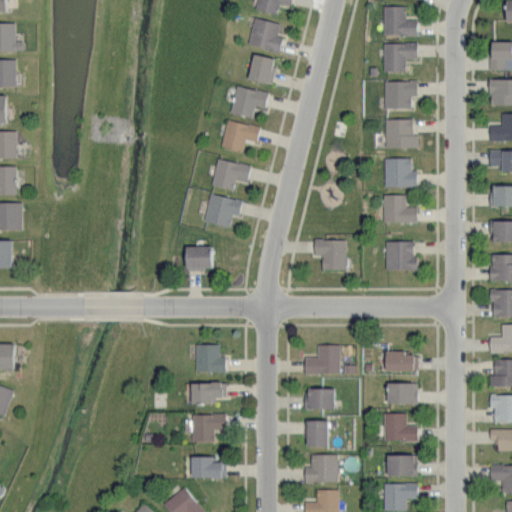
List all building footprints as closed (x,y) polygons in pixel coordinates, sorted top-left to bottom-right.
[(256,0),(254,7),(276,13),(279,1),(290,4),(290,0),(256,0)] [(382,33),(416,33),(416,17),(405,17),(406,4),(383,4),(382,33)] [(247,42),(279,50),(283,35),(278,33),(280,22),(254,15),(247,42)] [(15,39),(15,20),(0,20),(0,49),(23,49),(22,39),(15,39)] [(416,40),(382,41),(383,70),(405,69),(405,56),(417,56),(416,40)] [(248,77),(270,82),(276,57),(254,51),(248,77)] [(0,84),(16,84),(15,57),(0,57),(0,84)] [(511,76),(489,77),(490,103),(511,102),(511,76)] [(384,106),(411,106),(411,94),(416,94),(417,79),(384,79),(384,106)] [(252,115),(254,104),(264,106),(267,90),(235,84),(230,111),(252,115)] [(489,124),(490,139),(511,138),(511,110),(500,111),(500,123),(489,124)] [(418,144),(418,133),(412,133),(412,116),(385,117),(385,145),(418,144)] [(245,137),(257,140),(260,124),(226,118),(221,144),(243,149),(245,137)] [(0,155),(16,156),(16,128),(0,128),(0,155)] [(489,164),(498,163),(498,169),(511,168),(511,147),(489,148),(489,164)] [(250,163),(217,156),(211,183),(233,188),(235,176),(247,179),(250,163)] [(384,185),(416,184),(416,168),(411,168),(411,156),(384,156),(384,185)] [(0,192),(16,192),(16,164),(0,163),(0,192)] [(490,204),(511,204),(511,183),(490,182),(490,204)] [(238,213),(241,199),(210,191),(204,219),(229,225),(232,212),(238,213)] [(383,219),(416,220),(417,204),(405,204),(405,193),(383,192),(383,219)] [(22,201),(0,200),(0,227),(21,228),(22,201)] [(511,239),(511,218),(490,218),(489,239),(511,239)] [(321,267),(345,267),(345,237),(314,237),(314,254),(322,254),(321,267)] [(0,265),(10,266),(11,238),(0,238),(0,265)] [(385,239),(385,268),(417,267),(417,254),(413,254),(413,238),(385,239)] [(211,244),(185,245),(185,268),(212,267),(211,244)] [(490,278),(511,277),(511,251),(490,252),(490,278)] [(492,315),(511,314),(511,287),(490,287),(489,300),(492,300),(492,315)] [(489,350),(511,349),(511,322),(501,322),(501,334),(489,335),(489,350)] [(0,365),(13,366),(14,342),(0,341),(0,365)] [(219,355),(219,342),(196,342),(195,369),(224,369),(225,355),(219,355)] [(339,371),(339,342),(316,343),(316,355),(304,355),(304,372),(339,371)] [(385,369),(417,368),(417,353),(404,353),(404,349),(385,349),(385,369)] [(489,384),(511,384),(511,356),(493,357),(494,374),(489,374),(489,384)] [(215,401),(215,395),(226,395),(225,380),(191,381),(191,402),(215,401)] [(387,401),(417,401),(417,380),(386,381),(387,401)] [(0,411),(5,413),(13,387),(0,383),(0,411)] [(333,407),(334,387),(305,386),(304,407),(333,407)] [(511,393),(489,393),(489,406),(494,406),(494,420),(511,420),(511,393)] [(383,411),(383,439),(417,438),(417,423),(406,423),(405,411),(383,411)] [(192,440),(214,440),(214,427),(224,427),(224,413),(185,414),(185,429),(191,429),(192,440)] [(327,418),(305,419),(306,444),(327,444),(327,418)] [(497,449),(511,448),(511,427),(489,428),(490,438),(497,438),(497,449)] [(337,452),(310,452),(311,464),(304,464),(304,480),(337,480),(337,452)] [(387,473),(417,474),(417,453),(387,452),(387,473)] [(212,455),(190,454),(190,475),(225,476),(226,460),(212,460),(212,455)] [(511,490),(511,463),(489,463),(490,478),(501,478),(501,491),(511,490)] [(383,508),(406,509),(406,496),(417,496),(417,481),(384,481),(383,508)] [(169,511),(185,511),(186,511),(202,511),(206,509),(182,485),(162,504),(169,511)] [(338,511),(338,487),(316,488),(316,499),(304,500),(304,511),(338,511)] [(511,511),(511,498),(505,498),(505,511),(494,511),(511,511)] [(154,511),(143,502),(133,511),(154,511)]
